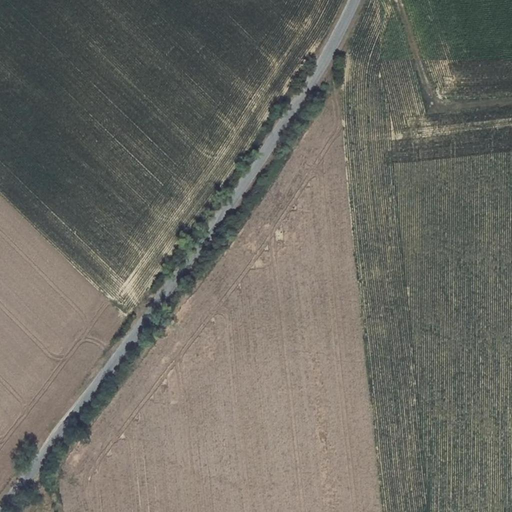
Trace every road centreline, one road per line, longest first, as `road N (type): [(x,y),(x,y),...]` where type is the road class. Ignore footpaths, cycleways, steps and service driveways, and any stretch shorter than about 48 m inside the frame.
road 1 (unclassified): [(2,511),(315,96),(357,0)]
road 2 (track): [(397,0),(433,98),(447,106),(511,102)]
